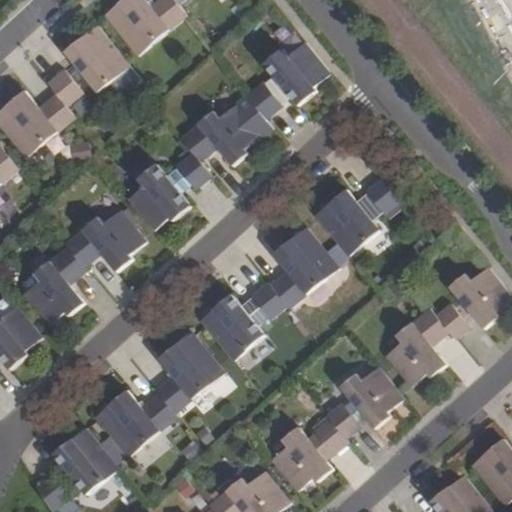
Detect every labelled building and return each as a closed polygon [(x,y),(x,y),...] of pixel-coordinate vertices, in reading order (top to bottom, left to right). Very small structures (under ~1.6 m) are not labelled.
[(181,6),(175,0),(162,0),(153,8),(146,0),(127,0),(107,17),(145,64),(195,23),(191,20),(181,6)] [(132,68),(99,28),(67,54),(100,94),(132,68)] [(333,75),(307,44),(290,58),(288,54),(269,69),(301,108),(319,93),(316,89),(333,75)] [(67,72),(50,85),(59,96),(69,109),(86,95),(67,72)] [(249,98),(268,122),(285,108),(266,84),(249,98)] [(69,109),(59,96),(41,111),(27,93),(0,115),(0,125),(33,166),(83,126),(80,122),(69,109)] [(195,154),(203,164),(220,149),(235,168),(251,155),(248,151),(265,138),(239,106),(207,133),(201,126),(183,140),(195,154)] [(90,140),(73,144),(77,162),(95,158),(90,140)] [(24,174),(3,148),(0,149),(0,199),(27,177),(24,174)] [(178,169),(180,170),(167,180),(160,171),(144,184),(147,188),(130,202),(156,233),(173,219),(178,226),(194,213),(181,197),(193,187),(197,192),(214,178),(203,164),(195,154),(178,169)] [(382,232),(375,223),(385,214),(387,216),(404,203),(385,179),(368,193),(370,195),(359,204),(349,192),(317,218),(350,258),(382,232)] [(76,257),(87,270),(105,256),(120,275),(136,261),(133,257),(149,244),(123,212),(91,239),(85,232),(68,246),(70,249),(76,257)] [(291,273),(273,287),(290,308),(292,311),(341,271),(309,230),(277,256),(291,273)] [(76,257),(70,249),(53,263),(58,270),(26,296),(52,328),(68,314),(71,318),(87,306),(72,287),(90,273),(87,270),(76,257)] [(499,314),(511,303),(511,296),(490,269),(473,282),(468,276),(452,289),(486,331),(502,318),(499,314)] [(271,284),(254,298),(255,300),(271,319),(273,321),(290,308),(273,287),(271,284)] [(234,297),(203,323),(236,364),(268,338),(260,328),(244,309),(234,297)] [(255,300),(244,309),(260,328),(271,319),(255,300)] [(451,333),(457,341),(474,327),(455,303),(438,317),(451,333)] [(45,340),(19,309),(3,322),(0,318),(0,355),(13,372),(32,357),(28,354),(45,340)] [(438,317),(432,310),(415,324),(420,331),(388,357),(413,389),(430,376),(433,380),(449,367),(434,348),(451,333),(438,317)] [(161,395),(177,415),(226,375),(194,335),(162,360),(176,377),(158,392),(161,395)] [(326,413),(342,433),(359,420),(355,415),(360,410),(378,431),(394,418),(390,414),(407,401),(381,369),(365,383),(359,376),(343,389),(348,395),(343,400),(340,396),(323,410),(326,413)] [(177,415),(161,395),(144,410),(130,392),(97,419),(113,438),(129,458),(136,465),(185,425),(177,415)] [(342,433),(326,413),(309,427),(328,450),(345,437),(342,433)] [(328,450),(309,427),(303,432),(322,455),(328,450)] [(300,428),(268,454),(294,486),(310,473),(313,476),(329,464),(322,455),(303,432),(300,428)] [(102,447),(89,430),(57,456),(90,497),(122,471),(119,467),(102,447)] [(113,438),(102,447),(119,467),(129,458),(113,438)] [(511,511),(511,448),(506,440),(474,467),(510,511),(511,511)] [(57,476),(39,490),(53,511),(60,511),(76,500),(57,476)] [(215,511),(290,511),(295,508),(270,477),(237,503),(232,496),(214,510),(215,511)] [(494,511),(466,477),(434,503),(440,511),(494,511)]
